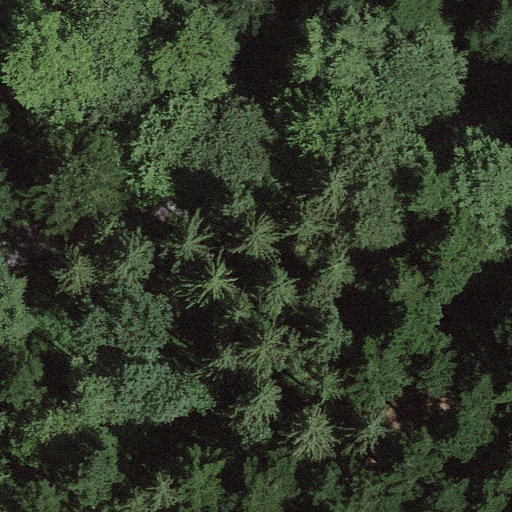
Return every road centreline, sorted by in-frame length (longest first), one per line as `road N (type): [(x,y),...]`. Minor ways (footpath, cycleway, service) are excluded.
road 1 (track): [(0,254),(64,229),(511,124)]
road 2 (track): [(511,348),(449,220),(381,155)]
